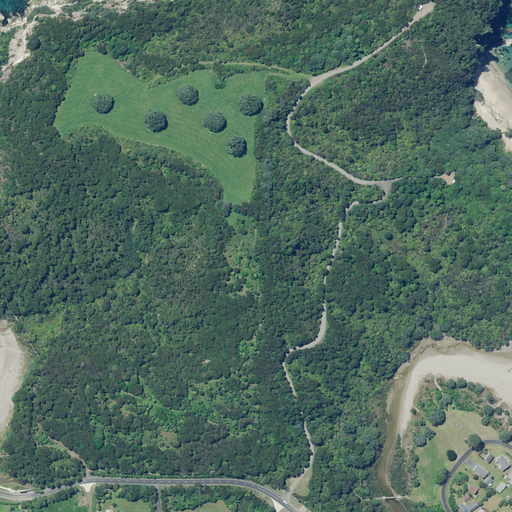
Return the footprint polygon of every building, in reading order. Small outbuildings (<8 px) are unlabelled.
[(493,457),(489,454),(484,460),(488,463),(493,457)] [(509,465),(501,455),(494,461),(495,462),(497,462),(501,466),(499,468),(501,471),(509,465)] [(485,472),(476,464),(472,468),(481,476),(485,472)] [(493,476),(490,473),(483,481),(487,484),(489,482),(490,482),(492,480),(491,479),(493,476)] [(505,486),(501,482),(495,489),(499,493),(505,486)] [(472,487),(469,484),(466,487),(472,493),(477,486),(475,484),(472,487)] [(469,497),(465,492),(460,496),(464,501),(469,497)] [(458,505),(463,511),(464,511),(466,511),(467,511),(477,504),(474,500),(470,503),(471,504),(468,506),(466,504),(463,505),(462,503),(458,505)]
